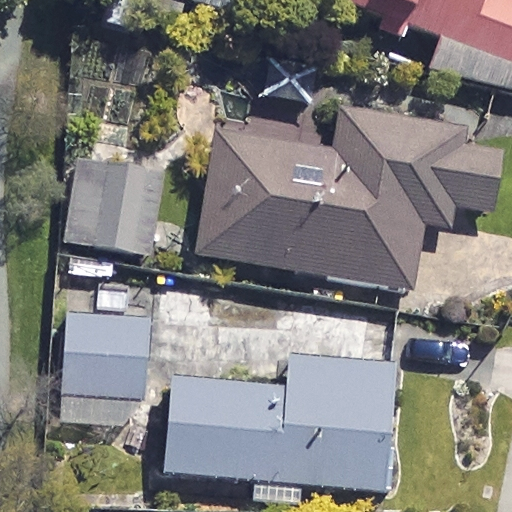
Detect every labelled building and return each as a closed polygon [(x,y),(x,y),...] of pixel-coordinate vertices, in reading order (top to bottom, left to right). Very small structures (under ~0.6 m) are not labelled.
[(511,0),(330,0),(435,38),(427,60),(511,91),(511,0)] [(486,215),(500,135),(330,104),(326,129),(214,109),(189,254),(400,293),(411,230),(439,235),(444,207),(486,215)] [(69,158),(54,276),(107,282),(110,253),(143,257),(154,169),(69,158)] [(137,317),(53,319),(54,429),(138,428),(137,317)] [(381,365),(280,359),(279,390),(161,383),(155,480),(374,492),(381,365)]
